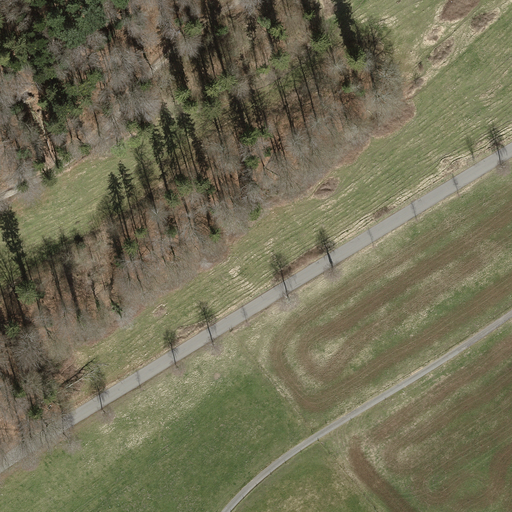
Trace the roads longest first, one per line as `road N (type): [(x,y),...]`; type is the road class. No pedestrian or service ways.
road 1 (unclassified): [(0,467),(511,150)]
road 2 (track): [(511,311),(301,448),(226,511)]
road 3 (track): [(236,0),(151,68),(63,163),(0,196)]
